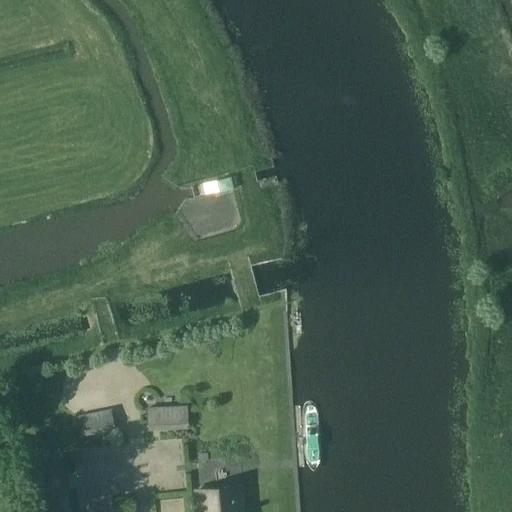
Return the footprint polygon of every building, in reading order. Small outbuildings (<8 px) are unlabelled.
[(219,192),(233,189),(230,177),(216,180),(219,192)] [(152,356),(163,353),(160,342),(149,345),(152,356)] [(187,407),(146,409),(147,426),(188,424),(187,407)] [(82,434),(114,428),(110,409),(79,415),(82,434)] [(238,511),(236,486),(198,490),(199,511),(238,511)]
